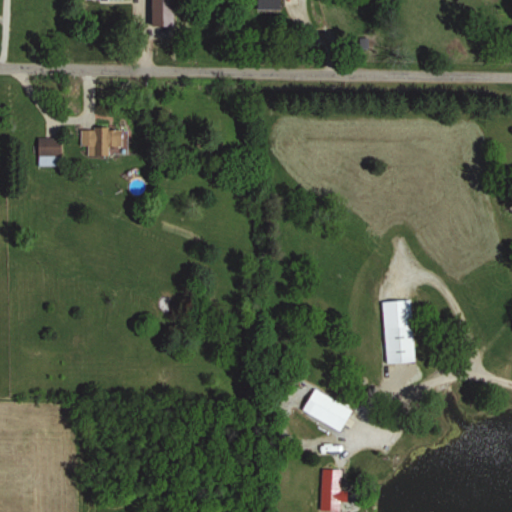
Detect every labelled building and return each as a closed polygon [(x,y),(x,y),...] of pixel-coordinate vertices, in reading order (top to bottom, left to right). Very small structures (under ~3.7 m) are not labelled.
[(257,0),(258,9),(280,10),(280,0),(257,0)] [(127,156),(128,129),(82,129),(82,147),(87,147),(86,155),(127,156)] [(38,167),(60,167),(60,138),(38,138),(38,167)] [(414,363),(413,326),(385,326),(386,363),(414,363)] [(339,433),(352,410),(315,389),(308,400),(313,403),(307,414),(339,433)] [(340,470),(322,470),(322,511),(340,511),(340,470)]
